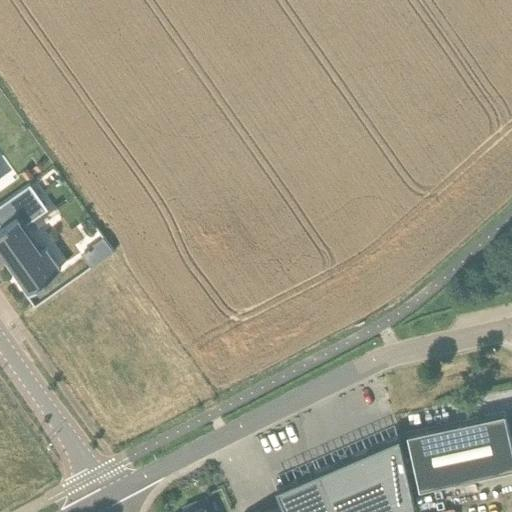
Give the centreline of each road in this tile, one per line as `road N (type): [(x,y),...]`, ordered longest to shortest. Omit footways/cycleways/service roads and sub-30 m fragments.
road 1 (unclassified): [(104,500),(387,356),(511,328)]
road 2 (residential): [(0,343),(104,500)]
